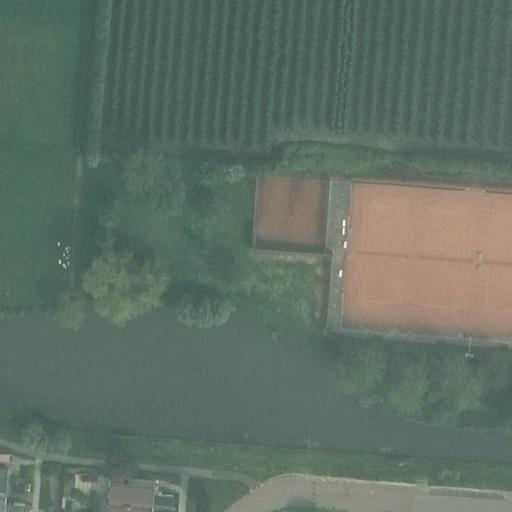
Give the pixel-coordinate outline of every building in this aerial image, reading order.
[(0,452),(0,461),(9,462),(10,454),(10,453),(8,453),(0,452)] [(0,469),(0,491),(6,492),(5,493),(26,495),(27,483),(6,482),(7,470),(0,469)] [(64,474),(63,486),(74,486),(75,475),(64,474)] [(109,477),(108,499),(153,503),(152,503),(171,505),(172,494),(152,493),(153,481),(109,477)] [(0,491),(0,511),(24,511),(25,505),(4,503),(5,493),(6,492),(0,491)] [(108,499),(106,511),(150,511),(151,503),(152,503),(153,503),(108,499)]
